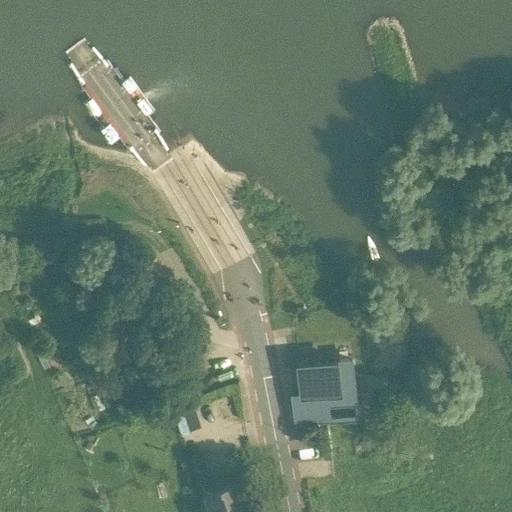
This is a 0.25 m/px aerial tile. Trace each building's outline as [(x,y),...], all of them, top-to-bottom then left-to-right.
[(156,256),(146,261),(158,283),(159,283),(167,279),(168,278),(156,256)] [(171,287),(167,279),(159,283),(163,291),(171,287)] [(147,352),(145,344),(139,327),(134,324),(127,304),(117,308),(124,327),(123,333),(132,357),(147,352)] [(177,347),(181,360),(193,356),(188,343),(177,347)] [(291,348),(282,349),(285,363),(293,363),(291,348)] [(352,357),(298,363),(299,371),(301,382),(302,394),(293,395),(295,418),(326,414),(324,392),(328,392),(330,414),(358,411),(352,357)]
